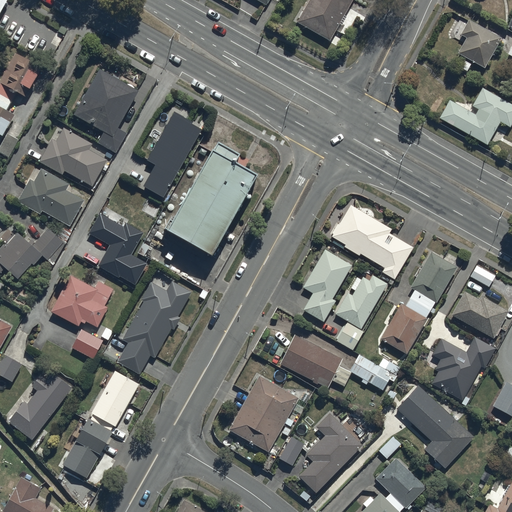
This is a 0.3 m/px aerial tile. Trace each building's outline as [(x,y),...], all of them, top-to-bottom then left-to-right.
[(312,0),(299,23),(331,41),(353,0),(312,0)] [(501,40),(469,21),(459,36),(466,39),(457,53),(484,69),(501,40)] [(0,143),(15,117),(6,112),(16,94),(25,99),(42,69),(15,54),(0,81),(0,143)] [(99,70),(74,117),(103,133),(98,141),(116,151),(126,133),(119,129),(139,93),(99,70)] [(475,115),(449,101),(439,121),(487,146),(500,124),(510,129),(511,124),(511,106),(482,89),(472,107),(478,111),(475,115)] [(192,123),(173,114),(147,162),(154,166),(142,188),(163,199),(201,130),(191,125),(192,123)] [(88,151),(91,144),(58,127),(39,162),(62,175),(64,172),(93,187),(107,161),(88,151)] [(8,141),(4,139),(0,146),(0,153),(8,158),(18,141),(10,137),(8,141)] [(257,177),(209,151),(164,235),(212,260),(257,177)] [(83,201),(65,191),(69,185),(41,169),(40,170),(35,167),(27,180),(29,181),(17,203),(40,216),(42,211),(69,226),(83,201)] [(350,206),(339,225),(337,224),(331,234),(333,235),(331,238),(345,246),(343,249),(359,258),(361,255),(384,269),(382,273),(394,280),(413,248),(390,235),(392,231),(350,206)] [(147,265),(131,256),(144,235),(116,219),(114,223),(99,214),(88,234),(109,246),(97,267),(117,279),(119,277),(135,286),(147,265)] [(31,246),(17,234),(0,251),(0,267),(16,282),(31,265),(33,267),(41,257),(46,262),(64,242),(48,228),(31,246)] [(325,251),(303,288),(313,294),(303,311),(324,323),(336,302),(332,299),(351,266),(325,251)] [(403,303),(380,340),(406,355),(426,320),(426,319),(434,304),(436,305),(457,268),(430,253),(410,289),(414,291),(406,305),(403,303)] [(495,276),(476,266),(470,278),(489,288),(495,276)] [(78,328),(81,323),(84,325),(85,323),(97,329),(107,309),(104,307),(113,290),(98,282),(94,289),(69,275),(49,312),(78,328)] [(334,315),(347,322),(336,342),(353,352),(364,332),(362,331),(388,282),(376,276),(374,278),(371,276),(369,282),(363,279),(361,281),(355,278),(349,290),(353,292),(352,294),(347,291),(334,315)] [(119,358),(106,351),(103,356),(139,376),(150,357),(154,359),(171,329),(173,331),(180,319),(178,318),(192,293),(171,282),(165,292),(150,283),(141,301),(144,303),(123,340),(128,343),(119,358)] [(479,301),(464,292),(448,320),(475,335),(477,332),(493,341),(495,336),(497,337),(502,329),(500,327),(508,313),(481,297),(479,301)] [(0,348),(11,328),(0,321),(0,348)] [(102,342),(80,330),(71,349),(93,360),(102,342)] [(400,369),(382,359),(378,366),(359,355),(349,372),(339,367),(342,361),(294,335),(279,366),(328,389),(332,381),(344,388),(352,374),(362,380),(361,383),(367,386),(369,383),(383,391),(390,379),(394,382),(397,377),(396,376),(400,369)] [(438,372),(431,384),(463,402),(481,368),(484,369),(496,349),(474,337),(465,353),(441,339),(432,355),(439,359),(434,370),(438,372)] [(22,365),(3,355),(0,359),(0,376),(12,383),(22,365)] [(139,386),(115,372),(90,415),(92,416),(89,422),(87,421),(61,465),(85,479),(112,433),(110,432),(113,427),(114,428),(139,386)] [(24,403),(8,423),(32,442),(73,389),(52,373),(45,381),(40,376),(32,387),(38,392),(27,405),(24,403)] [(298,399),(258,376),(228,430),(268,453),(298,399)] [(511,387),(505,383),(492,407),(511,418),(511,387)] [(474,438),(418,386),(396,410),(432,443),(424,451),(445,470),(474,438)] [(362,447),(330,415),(316,428),(324,437),(304,456),(312,464),(298,478),(314,494),(362,447)] [(401,446),(392,437),(378,452),(386,460),(401,446)] [(426,489),(395,460),(375,480),(391,495),(386,500),(380,494),(373,500),(370,497),(362,505),(365,508),(361,511),(401,511),(404,509),(405,510),(426,489)] [(40,489),(21,479),(2,511),(53,511),(54,510),(35,499),(40,489)] [(511,511),(511,484),(497,510),(489,506),(485,511),(511,511)] [(202,511),(183,500),(176,511),(202,511)]
